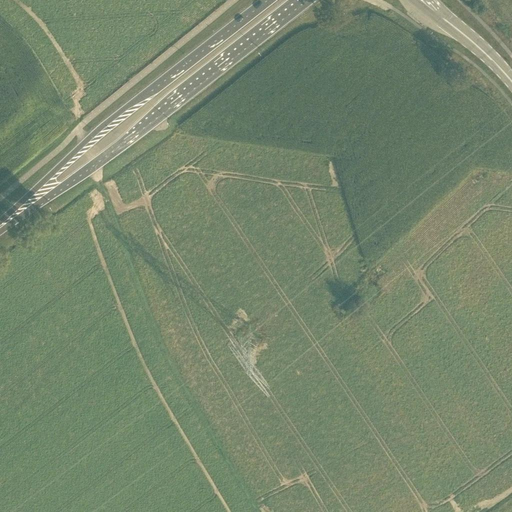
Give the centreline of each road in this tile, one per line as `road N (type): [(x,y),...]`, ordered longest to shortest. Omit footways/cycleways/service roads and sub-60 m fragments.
road 1 (track): [(257,511),(170,360),(83,143)]
road 2 (primary): [(0,226),(92,166),(307,0)]
road 3 (primary): [(267,0),(110,119),(0,224)]
road 4 (secondary): [(511,82),(421,0)]
